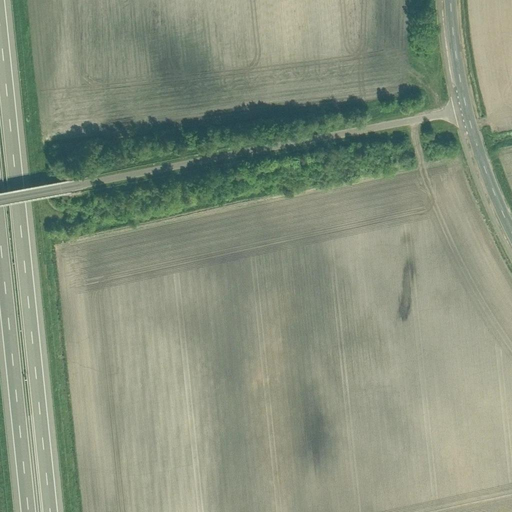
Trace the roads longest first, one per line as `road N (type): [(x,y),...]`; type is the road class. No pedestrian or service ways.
road 1 (unclassified): [(0,193),(467,109)]
road 2 (motorway): [(48,511),(0,46)]
road 3 (motorway): [(0,248),(27,511)]
road 4 (tertiary): [(511,235),(467,109)]
